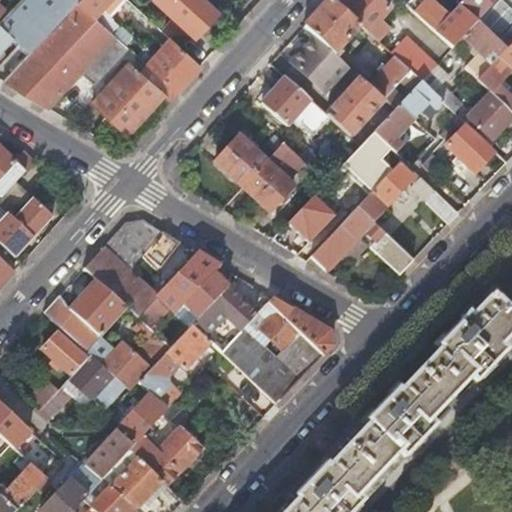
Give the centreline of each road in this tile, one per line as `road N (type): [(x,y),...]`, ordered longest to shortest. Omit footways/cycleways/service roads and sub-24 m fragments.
road 1 (residential): [(387,333),(124,180)]
road 2 (residential): [(208,511),(387,333)]
road 3 (residential): [(287,0),(124,180)]
road 4 (residential): [(124,180),(0,318)]
road 5 (residential): [(387,333),(511,201)]
road 6 (residential): [(124,180),(0,108)]
